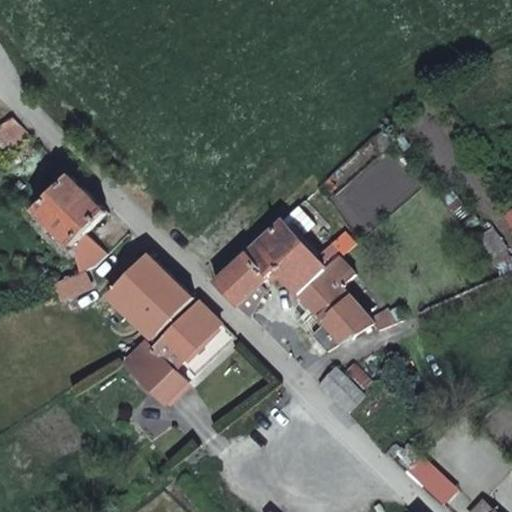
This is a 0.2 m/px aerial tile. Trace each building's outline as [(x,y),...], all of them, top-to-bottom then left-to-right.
[(14,117),(0,126),(0,133),(6,140),(24,126),(14,117)] [(75,246),(111,211),(72,174),(37,207),(39,209),(36,211),(43,218),(46,216),(75,246)] [(282,219),(250,251),(271,277),(279,270),(301,294),(336,260),(321,245),(313,252),(282,219)] [(250,251),(217,283),(240,306),(261,286),(271,277),(250,251)] [(156,337),(197,297),(151,252),(112,293),(156,337)] [(380,329),(402,320),(397,310),(392,312),(389,308),(370,317),(342,285),(356,273),(340,256),(336,260),(301,294),(307,299),(303,303),(316,317),(320,313),(331,325),(318,333),(333,348),(375,323),(380,329)] [(89,269),(60,281),(67,295),(95,283),(89,269)] [(261,286),(240,306),(252,318),(267,293),(261,286)] [(156,346),(153,343),(135,364),(176,404),(196,382),(184,372),(189,367),(200,377),(239,339),(201,301),(156,346)] [(367,397),(336,367),(318,387),(348,416),(367,397)] [(418,450),(401,435),(386,451),(403,467),(413,456),(418,450)] [(403,467),(443,504),(453,492),(413,456),(403,467)] [(497,511),(484,500),(473,511),(497,511)]
